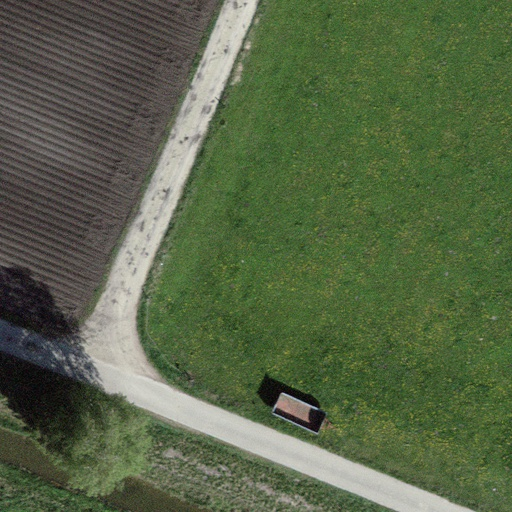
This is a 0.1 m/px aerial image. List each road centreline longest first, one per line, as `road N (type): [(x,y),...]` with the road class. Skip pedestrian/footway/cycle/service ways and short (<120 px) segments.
road 1 (track): [(0,340),(420,511)]
road 2 (track): [(91,377),(242,0)]
